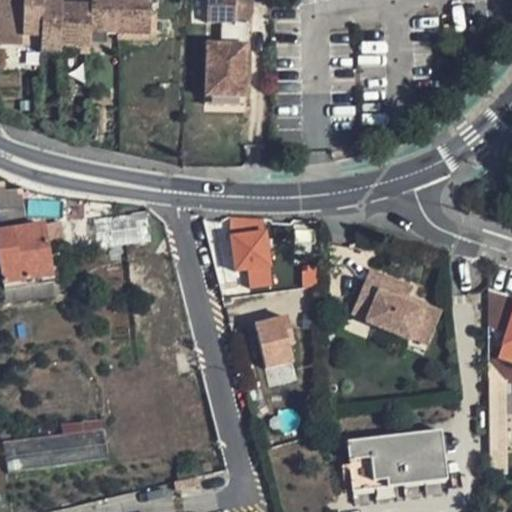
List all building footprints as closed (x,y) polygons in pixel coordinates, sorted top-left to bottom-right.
[(156,34),(156,0),(96,0),(97,4),(69,4),(69,0),(0,0),(0,44),(27,45),(27,36),(46,36),(46,51),(67,52),(67,46),(96,46),(96,32),(156,34)] [(244,97),(246,23),(234,22),(234,4),(230,0),(208,0),(207,22),(221,22),(221,42),(206,42),(204,96),(244,97)] [(511,0),(271,0),(267,165),(334,159),(387,147),(443,119),(479,85),(511,44),(511,0)] [(244,97),(204,96),(204,104),(244,105),(244,97)] [(225,215),(228,239),(232,272),(241,271),(264,266),(266,266),(262,234),(260,218),(225,215)] [(42,223),(0,232),(0,260),(2,270),(5,284),(53,273),(42,223)] [(300,259),(282,257),(280,277),(285,278),(286,273),(298,274),(300,259)] [(264,266),(241,271),(244,292),(267,288),(264,266)] [(409,284),(365,266),(352,296),(369,303),(362,318),(405,336),(406,333),(425,341),(439,309),(418,300),(416,304),(402,299),(404,294),(409,284)] [(270,283),(272,307),(286,306),(285,282),(270,283)] [(511,295),(487,286),(487,291),(486,300),(511,308),(511,311),(504,335),(496,355),(507,359),(511,348),(511,295)] [(418,300),(404,294),(402,299),(416,304),(418,300)] [(369,303),(352,296),(346,311),(362,318),(369,303)] [(511,311),(511,308),(486,300),(486,329),(504,335),(511,311)] [(258,319),(264,384),(295,381),(289,316),(258,319)] [(489,467),(507,467),(507,381),(489,381),(489,467)] [(340,464),(343,489),(445,477),(440,429),(346,440),(348,463),(340,464)] [(5,477),(111,462),(107,430),(0,445),(5,477)]
